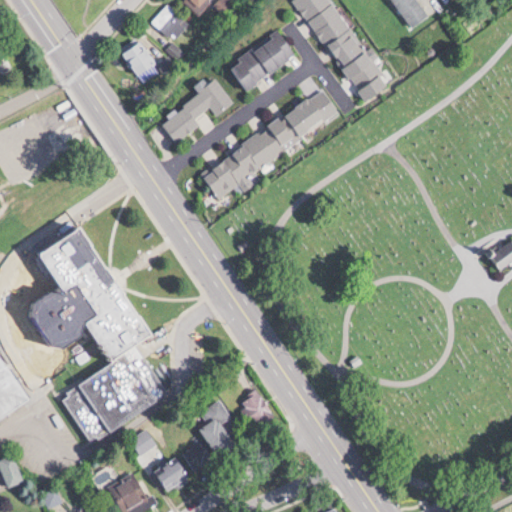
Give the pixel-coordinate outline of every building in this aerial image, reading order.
[(191,0),(188,4),(199,15),(211,2),(209,0),(191,0)] [(297,0),(364,103),(390,86),(333,0),(297,0)] [(430,13),(420,0),(394,0),(414,26),(430,13)] [(151,19),(172,40),(190,23),(169,2),(151,19)] [(297,54),(279,29),(229,64),(247,90),(297,54)] [(126,52),(142,75),(158,63),(142,41),(126,52)] [(202,123),(197,116),(211,106),(217,114),(235,102),(218,79),(161,119),(177,141),(202,123)] [(201,168),(217,194),(342,114),(325,89),(201,168)] [(46,254),(87,226),(158,333),(141,345),(170,392),(89,443),(62,398),(117,361),(91,325),(88,327),(87,336),(70,348),(57,345),(48,350),(31,322),(38,317),(39,302),(56,292),(68,294),(71,293),(46,254)] [(485,247),(506,232),(511,240),(511,258),(500,268),(485,247)] [(0,419),(33,397),(0,348),(0,419)] [(277,413),(256,388),(238,402),(259,428),(277,413)] [(233,415),(220,397),(200,412),(207,422),(201,427),(220,453),(238,440),(224,422),(233,415)] [(182,450),(188,463),(208,454),(202,440),(182,450)] [(12,487),(28,479),(15,454),(0,462),(12,487)] [(155,469),(168,491),(192,477),(179,454),(155,469)] [(121,511),(133,511),(149,509),(143,476),(116,481),(121,511)]
